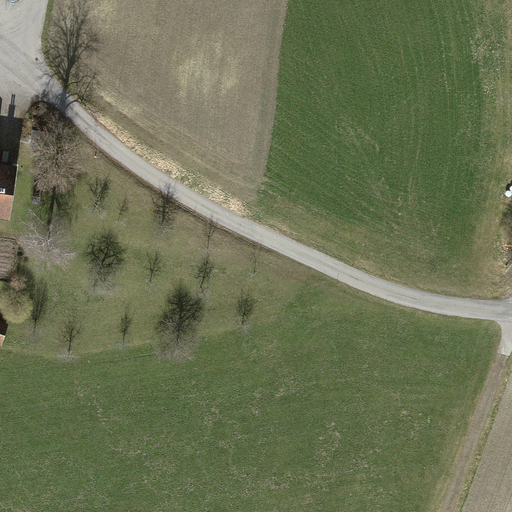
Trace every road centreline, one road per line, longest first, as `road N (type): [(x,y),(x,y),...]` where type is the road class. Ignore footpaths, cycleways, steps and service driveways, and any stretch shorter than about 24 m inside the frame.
road 1 (residential): [(511,316),(404,299),(235,222),(114,147),(0,47)]
road 2 (track): [(447,511),(511,320)]
